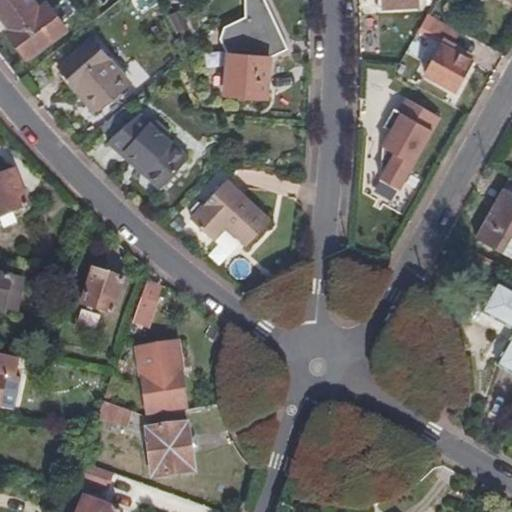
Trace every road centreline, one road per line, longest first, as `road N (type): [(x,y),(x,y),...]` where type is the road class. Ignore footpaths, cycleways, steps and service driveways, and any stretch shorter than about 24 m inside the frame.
road 1 (residential): [(0,92),(113,216),(294,358)]
road 2 (residential): [(323,340),(335,0)]
road 3 (residential): [(511,86),(366,346),(346,359)]
road 4 (residential): [(342,382),(511,480)]
road 5 (residential): [(266,511),(304,388)]
